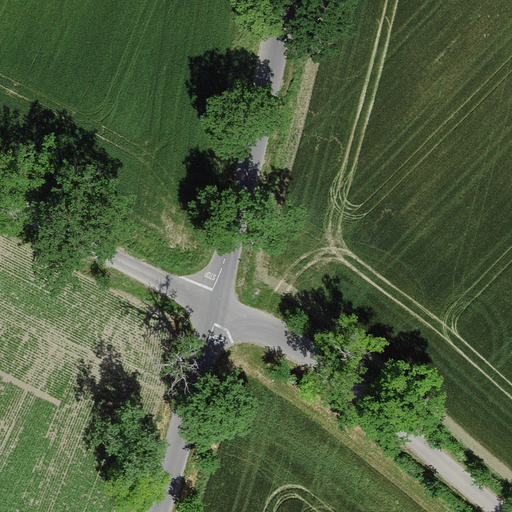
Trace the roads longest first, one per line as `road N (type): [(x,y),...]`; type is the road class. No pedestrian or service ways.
road 1 (unclassified): [(214,307),(330,367),(503,511)]
road 2 (unclassified): [(285,0),(214,307)]
road 3 (unclassified): [(0,197),(214,307)]
road 4 (unclassified): [(214,307),(157,511)]
